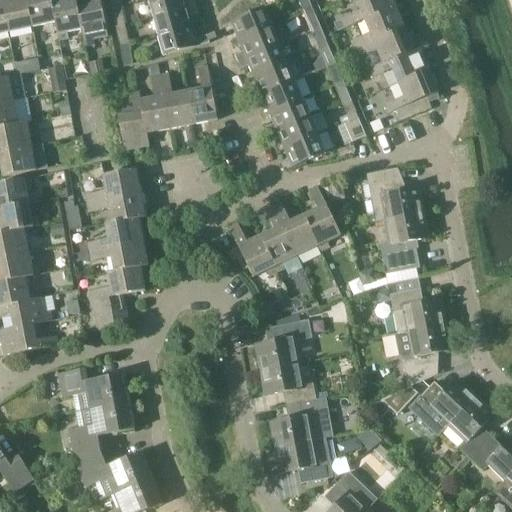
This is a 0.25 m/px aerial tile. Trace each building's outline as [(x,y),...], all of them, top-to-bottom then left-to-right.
[(0,0),(0,34),(9,33),(2,0),(0,0)] [(33,28),(27,0),(2,0),(9,33),(33,28)] [(52,2),(53,2),(52,0),(27,0),(33,28),(56,23),(57,23),(52,2)] [(62,0),(53,2),(52,2),(57,23),(56,23),(60,41),(70,39),(69,33),(82,30),(83,30),(78,9),(79,9),(76,0),(62,0)] [(91,0),(93,6),(79,9),(78,9),(83,30),(82,30),(86,48),(96,46),(95,40),(109,37),(101,0),(91,0)] [(109,0),(112,10),(121,7),(119,0),(109,0)] [(187,0),(186,0),(185,0),(147,0),(153,18),(196,6),(194,0),(187,0)] [(298,0),(304,14),(313,10),(308,0),(298,0)] [(366,20),(397,7),(393,0),(357,0),(362,12),(333,24),(336,32),(346,28),(366,20)] [(198,12),(196,6),(153,18),(158,37),(193,27),(190,15),(198,12)] [(125,26),(121,7),(112,10),(115,28),(125,26)] [(355,49),(405,28),(397,7),(366,20),(371,33),(352,41),(355,49)] [(240,41),(274,27),(266,8),(221,26),(225,34),(235,30),(240,41)] [(311,32),(320,28),(313,10),(304,14),(311,32)] [(129,45),(125,26),(115,28),(119,48),(129,45)] [(193,27),(158,37),(163,55),(209,42),(207,36),(197,39),(193,27)] [(274,27),(240,41),(244,52),(236,56),(239,63),(281,45),(274,27)] [(319,50),(328,47),(320,28),(311,32),(319,50)] [(372,69),(421,49),(420,48),(415,50),(405,28),(355,49),(359,57),(378,50),(384,63),(372,68),(372,69)] [(133,66),(129,45),(119,48),(124,68),(133,66)] [(281,45),(239,63),(242,70),(251,66),(255,77),(289,63),(281,45)] [(326,68),(335,64),(328,47),(319,50),(326,68)] [(400,84),(430,71),(421,49),(372,69),(375,77),(394,70),(400,84)] [(37,59),(26,62),(29,73),(40,71),(37,59)] [(289,63),(255,77),(260,88),(251,91),(254,98),(296,80),(289,63)] [(334,86),(343,82),(335,64),(326,68),(334,86)] [(202,89),(187,92),(193,125),(218,120),(207,67),(198,69),(202,89)] [(52,86),(65,84),(62,68),(49,71),(52,86)] [(430,71),(400,84),(405,97),(387,105),(390,113),(439,93),(430,71)] [(168,75),(160,76),(169,129),(193,125),(187,92),(172,95),(168,75)] [(155,98),(140,101),(139,101),(146,134),(169,129),(160,76),(151,78),(155,98)] [(0,104),(14,101),(9,77),(0,79),(0,104)] [(296,80),(254,98),(257,105),(266,102),(271,113),(304,99),(296,80)] [(341,104),(350,100),(343,82),(334,86),(341,104)] [(139,101),(140,101),(138,93),(132,94),(134,108),(117,112),(125,151),(149,146),(146,134),(139,101)] [(304,99),(271,113),(275,124),(267,127),(270,134),(311,117),(304,99)] [(349,122),(358,119),(350,100),(341,104),(349,122)] [(0,128),(19,125),(19,124),(14,101),(0,104),(0,128)] [(311,117),(270,134),(273,141),(281,138),(285,149),(319,135),(311,117)] [(366,138),(358,119),(349,122),(349,123),(345,125),(353,143),(366,138)] [(371,124),(375,134),(384,130),(380,120),(371,124)] [(0,153),(32,147),(27,123),(19,124),(19,125),(0,128),(0,153)] [(319,135),(285,149),(290,160),(281,164),(284,171),(327,153),(319,135)] [(32,147),(0,153),(0,162),(1,162),(4,177),(37,171),(47,169),(43,145),(32,147)] [(383,222),(422,214),(417,188),(401,191),(397,169),(366,174),(368,184),(362,185),(365,202),(372,201),(376,223),(383,221),(383,222)] [(86,195),(87,204),(140,194),(136,170),(103,176),(106,191),(86,195)] [(0,209),(28,204),(25,190),(31,189),(29,179),(0,185),(0,209)] [(316,208),(303,215),(317,246),(320,251),(330,246),(327,241),(340,235),(317,186),(308,191),(316,208)] [(109,209),(112,223),(112,224),(138,219),(145,218),(140,194),(87,204),(89,213),(109,209)] [(74,208),(73,202),(64,204),(67,221),(80,218),(78,207),(74,208)] [(29,228),(30,228),(39,227),(37,217),(31,218),(28,204),(0,209),(0,231),(1,234),(29,228)] [(282,204),(273,208),(297,256),(317,246),(303,215),(290,221),(282,204)] [(273,229),(259,236),(277,272),(286,268),(284,262),(297,256),(273,208),(265,212),(273,229)] [(427,240),(422,214),(383,222),(387,244),(380,245),(386,276),(415,270),(416,270),(411,247),(417,246),(416,242),(427,240)] [(88,244),(90,252),(143,242),(138,219),(112,224),(112,223),(105,224),(108,240),(88,244)] [(277,272),(259,236),(246,243),(238,225),(229,229),(253,277),(266,271),(269,277),(277,272)] [(31,238),(30,228),(29,228),(1,234),(0,234),(0,258),(29,252),(26,239),(31,238)] [(112,257),(114,271),(114,272),(141,267),(147,266),(143,242),(90,252),(91,261),(112,257)] [(25,278),(26,278),(39,275),(37,265),(31,266),(29,252),(0,258),(0,278),(1,283),(25,278)] [(107,273),(110,288),(90,292),(92,301),(123,295),(145,291),(141,267),(114,272),(114,271),(107,273)] [(415,270),(386,276),(388,286),(417,280),(415,270)] [(0,307),(36,300),(36,299),(34,290),(28,292),(26,278),(25,278),(1,283),(0,283),(0,307)] [(407,332),(444,325),(439,300),(416,304),(414,292),(419,291),(417,280),(388,286),(389,291),(391,301),(393,314),(398,336),(407,334),(407,332)] [(389,291),(377,294),(379,303),(391,301),(389,291)] [(92,301),(98,331),(128,325),(123,295),(92,301)] [(0,307),(0,316),(11,315),(14,329),(38,324),(53,321),(51,311),(45,312),(42,298),(36,299),(36,300),(0,307)] [(303,307),(300,301),(296,300),(292,301),(296,309),(298,309),(303,307)] [(257,346),(262,371),(297,365),(293,343),(304,341),(300,323),(276,328),(279,342),(257,346)] [(38,324),(14,329),(0,331),(0,332),(5,356),(58,345),(56,337),(41,340),(38,324)] [(448,351),(444,325),(407,332),(407,334),(398,336),(396,336),(400,357),(406,389),(436,375),(433,360),(436,360),(435,354),(448,351)] [(288,393),(291,406),(315,401),(312,384),(302,386),(297,365),(262,371),(267,397),(288,393)] [(62,401),(73,398),(76,414),(129,403),(124,377),(88,384),(86,372),(58,377),(62,401)] [(437,438),(449,426),(474,399),(456,381),(441,397),(430,386),(412,405),(426,418),(421,423),(437,438)] [(315,401),(291,406),(294,420),(272,424),(277,449),(312,442),(333,438),(326,399),(315,401)] [(471,461),(489,442),(478,432),(493,417),(474,399),(449,426),(465,441),(458,449),(471,461)] [(381,401),(368,407),(381,420),(391,410),(381,401)] [(69,432),(75,463),(101,455),(99,451),(97,440),(135,433),(129,403),(76,414),(79,430),(69,432)] [(507,480),(511,475),(511,435),(498,451),(489,442),(471,461),(483,472),(490,464),(507,480)] [(312,442),(277,449),(281,474),(303,470),(306,483),(330,478),(327,461),(317,464),(312,442)] [(383,444),(375,452),(399,476),(407,468),(383,444)] [(0,452),(0,475),(2,474),(15,494),(36,480),(21,456),(8,465),(0,452)] [(101,455),(75,463),(86,489),(95,486),(101,502),(113,497),(152,481),(141,454),(107,469),(101,455)] [(366,511),(367,511),(374,504),(345,475),(327,493),(339,504),(331,511),(366,511)] [(511,475),(507,480),(494,493),(511,510),(511,475)] [(152,481),(113,497),(119,511),(116,511),(149,511),(162,506),(152,481)]
